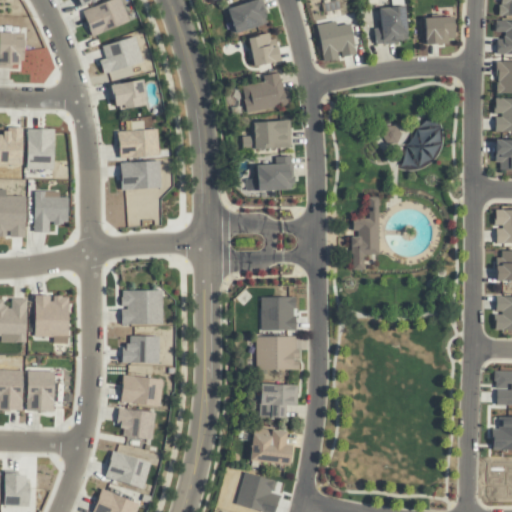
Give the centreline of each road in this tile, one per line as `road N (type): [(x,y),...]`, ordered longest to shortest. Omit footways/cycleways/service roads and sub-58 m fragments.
road 1 (residential): [(165,0),(195,101),(203,176),(204,404),(179,511)]
road 2 (residential): [(276,511),(294,420),(297,256),(291,101),(266,0)]
road 3 (residential): [(449,0),(438,511)]
road 4 (residential): [(204,244),(110,244),(86,252),(81,124),(38,0),(73,96)]
road 5 (residential): [(86,252),(84,404),(53,511),(77,445)]
road 6 (residential): [(288,86),(446,65)]
